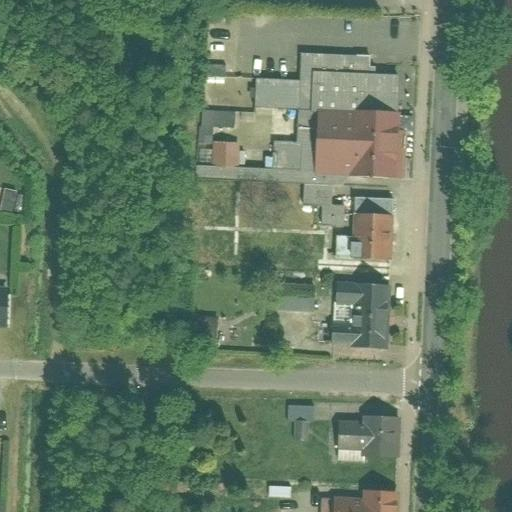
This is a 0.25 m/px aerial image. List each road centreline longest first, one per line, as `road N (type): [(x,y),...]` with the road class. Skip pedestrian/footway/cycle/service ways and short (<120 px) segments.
road 1 (residential): [(431,385),(0,372)]
road 2 (tertiary): [(431,385),(446,0)]
road 3 (tertiary): [(425,511),(431,385)]
